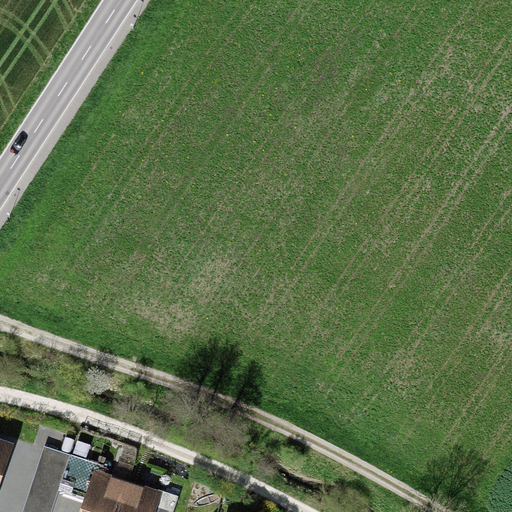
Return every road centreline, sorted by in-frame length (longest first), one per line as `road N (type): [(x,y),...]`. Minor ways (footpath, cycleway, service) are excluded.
road 1 (track): [(432,511),(284,423),(0,323)]
road 2 (track): [(0,392),(175,449),(305,511)]
road 3 (tertiary): [(0,187),(121,0)]
